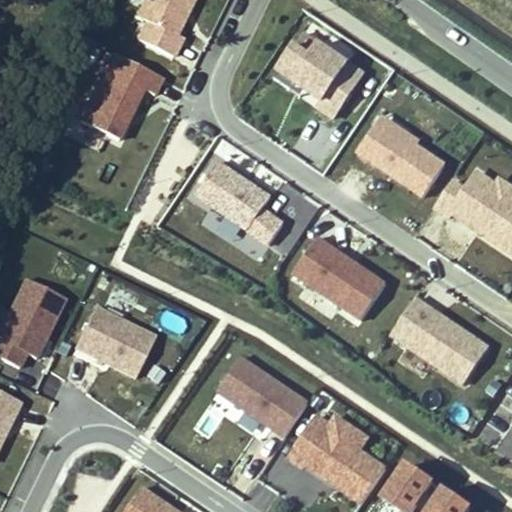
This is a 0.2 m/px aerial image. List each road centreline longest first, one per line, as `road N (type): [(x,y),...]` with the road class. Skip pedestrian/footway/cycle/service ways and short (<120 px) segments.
road 1 (residential): [(511,314),(222,113),(229,54),(258,0)]
road 2 (residential): [(24,511),(63,437),(106,426),(140,439),(244,511)]
road 3 (unclassified): [(406,0),(511,71)]
